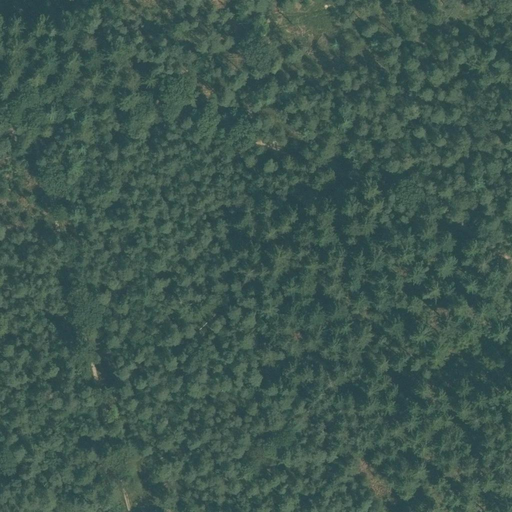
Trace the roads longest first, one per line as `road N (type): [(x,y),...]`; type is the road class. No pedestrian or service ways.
road 1 (track): [(511,263),(372,181),(263,137),(22,76)]
road 2 (track): [(22,76),(127,511)]
